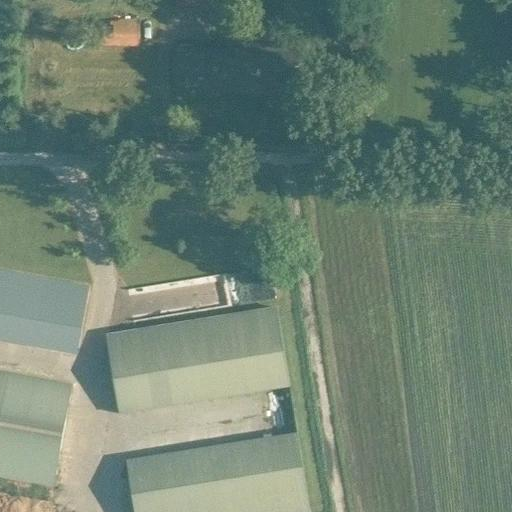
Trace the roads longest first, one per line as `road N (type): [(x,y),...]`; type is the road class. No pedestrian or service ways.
road 1 (track): [(285,159),(339,511)]
road 2 (unclassified): [(0,156),(285,159)]
road 3 (unclassified): [(511,172),(285,159)]
